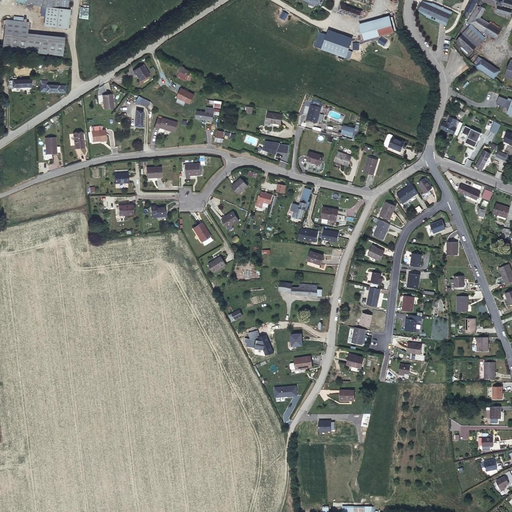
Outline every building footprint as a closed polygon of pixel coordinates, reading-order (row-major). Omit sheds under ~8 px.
[(68,28),(70,10),(67,10),(68,0),(26,0),(26,5),(46,7),(44,26),(68,28)] [(394,0),(392,12),(397,13),(399,14),(401,0),(394,0)] [(470,14),(478,0),(472,0),(466,12),(468,13),(470,14)] [(484,0),(484,2),(499,6),(497,13),(511,17),(511,14),(511,0),(484,0)] [(445,24),(452,10),(445,9),(445,7),(432,4),(433,3),(424,1),(420,10),(428,13),(428,15),(431,17),(432,15),(436,17),(435,19),(440,22),(440,21),(445,24)] [(353,16),(355,10),(341,5),(339,11),(353,16)] [(484,31),(489,23),(480,17),(484,9),(479,5),(471,16),(473,18),(470,22),(484,31)] [(355,10),(353,16),(359,18),(361,12),(355,10)] [(28,21),(5,18),(2,48),(62,54),(63,40),(26,35),(28,21)] [(394,32),(390,19),(360,27),(364,41),(394,32)] [(500,30),(489,23),(484,31),(494,38),(500,30)] [(486,38),(472,26),(457,42),(470,55),(478,47),(486,38)] [(322,49),(346,57),(351,43),(327,35),(322,49)] [(478,65),(477,67),(495,79),(500,72),(482,60),(479,57),(475,63),(478,65)] [(149,73),(142,64),(132,71),(135,74),(140,80),(149,73)] [(192,74),(181,69),(178,75),(190,80),(192,74)] [(11,88),(15,88),(31,87),(31,79),(14,80),(14,79),(11,79),(11,88)] [(64,92),(64,86),(57,86),(57,81),(42,80),(41,91),(64,92)] [(194,95),(181,89),(177,97),(190,103),(194,95)] [(115,107),(112,94),(103,95),(105,109),(115,107)] [(499,96),(496,104),(504,107),(505,106),(509,108),(509,109),(507,114),(511,115),(511,100),(511,101),(503,98),(499,96)] [(148,108),(150,102),(143,99),(141,105),(148,108)] [(317,122),(322,109),(312,105),(308,118),(317,122)] [(142,126),(143,110),(136,109),(135,125),(142,126)] [(196,112),(195,117),(213,121),(214,114),(208,113),(196,112)] [(281,114),(267,113),(266,121),(280,123),(281,114)] [(172,132),(176,121),(163,116),(162,118),(157,117),(154,126),(158,128),(159,127),(172,132)] [(501,124),(495,121),(491,131),(496,133),(501,124)] [(445,130),(456,134),(458,129),(447,125),(445,130)] [(355,129),(344,126),(342,134),(353,136),(355,129)] [(91,130),(91,133),(93,143),(106,142),(105,132),(102,132),(101,129),(100,128),(92,129),(91,130)] [(458,129),(456,134),(477,143),(480,138),(474,135),(475,133),(466,129),(464,131),(458,129)] [(223,132),(218,131),(215,138),(221,140),(223,132)] [(511,133),(508,132),(503,142),(511,145),(510,146),(511,146),(511,133)] [(84,147),(81,133),(72,134),(75,149),(84,147)] [(55,154),(56,137),(47,136),(46,153),(55,154)] [(408,141),(395,136),(391,145),(404,150),(404,149),(408,141)] [(280,141),(265,139),(262,147),(276,153),(277,150),(288,151),(289,143),(280,142),(280,141)] [(391,145),(389,149),(407,156),(409,151),(404,149),(404,150),(391,145)] [(324,154),(311,150),(308,159),(321,162),(324,154)] [(507,155),(498,151),(496,156),(504,160),(507,155)] [(352,156),(339,152),(335,162),(348,167),(352,156)] [(488,157),(483,155),(478,166),(483,168),(488,157)] [(379,161),(368,157),(364,171),(374,175),(379,161)] [(200,174),(201,162),(186,162),(186,177),(191,177),(191,174),(200,174)] [(162,176),(162,166),(147,166),(147,176),(161,176),(162,176)] [(128,182),(127,171),(114,172),(115,182),(128,182)] [(247,184),(240,177),(232,186),(239,193),(247,184)] [(432,185),(427,178),(421,181),(426,189),(422,193),(425,197),(432,191),(429,188),(432,185)] [(287,184),(279,182),(277,190),(285,192),(287,184)] [(416,192),(410,184),(397,193),(403,202),(416,192)] [(481,194),(469,189),(463,186),(460,193),(466,196),(478,201),(481,194)] [(260,190),(258,199),(270,203),(272,194),(260,190)] [(493,193),(486,190),(483,197),(490,200),(493,193)] [(303,194),(300,202),(306,204),(304,209),(306,210),(309,202),(307,202),(309,196),(303,194)] [(380,215),(389,219),(395,205),(385,201),(380,215)] [(294,211),(292,217),(301,219),(304,209),(306,204),(300,202),(299,206),(293,204),(290,210),(294,211)] [(165,216),(165,204),(157,204),(156,215),(165,216)] [(507,218),(510,208),(497,204),(494,214),(498,215),(498,217),(506,219),(507,218)] [(132,214),(132,205),(119,205),(118,214),(132,214)] [(327,224),(328,219),(336,221),(338,210),(323,207),(321,218),(322,218),(321,223),(327,224)] [(483,220),(486,210),(480,209),(477,219),(483,220)] [(238,219),(233,211),(223,218),(228,226),(238,219)] [(211,233),(202,220),(194,225),(202,239),(211,233)] [(389,224),(380,220),(374,233),(383,238),(389,224)] [(449,231),(444,222),(433,228),(438,236),(449,231)] [(303,239),(316,242),(318,232),(304,229),(303,239)] [(324,229),(322,239),(337,242),(339,232),(324,229)] [(460,255),(461,242),(450,241),(449,254),(460,255)] [(381,259),(385,251),(372,245),(368,254),(381,259)] [(309,257),(321,262),(325,254),(312,249),(309,257)] [(420,266),(422,254),(413,253),(411,265),(420,266)] [(225,265),(220,257),(208,264),(213,272),(225,265)] [(511,280),(511,266),(511,263),(500,267),(505,283),(511,280)] [(380,277),(381,272),(374,271),(371,282),(381,284),(383,277),(380,277)] [(419,287),(420,274),(409,273),(408,286),(419,287)] [(464,280),(463,275),(454,275),(454,285),(467,285),(468,280),(464,280)] [(294,291),(295,286),(295,283),(279,282),(279,290),(294,291)] [(302,286),(295,286),(294,291),(294,293),(320,294),(321,289),(316,288),(316,284),(303,283),(302,286)] [(377,306),(380,288),(370,287),(366,304),(377,306)] [(413,310),(414,296),(403,295),(402,309),(413,310)] [(469,309),(468,295),(457,295),(457,309),(469,309)] [(242,314),(239,310),(228,315),(231,320),(242,314)] [(369,325),(372,313),(364,312),(361,324),(369,325)] [(421,319),(422,315),(409,314),(408,317),(407,317),(406,328),(417,329),(419,318),(421,319)] [(466,319),(466,327),(468,327),(468,332),(475,332),(475,318),(466,319)] [(362,344),(366,328),(355,327),(352,342),(362,344)] [(277,349),(272,332),(266,334),(269,344),(265,345),(266,352),(277,349)] [(489,349),(488,336),(477,336),(477,350),(489,349)] [(423,353),(424,344),(408,342),(407,351),(423,353)] [(312,355),(296,356),(296,367),(313,366),(312,355)] [(361,367),(363,357),(349,355),(347,365),(361,367)] [(487,370),(487,376),(496,376),(495,360),(484,361),(484,370),(487,370)] [(411,372),(411,365),(400,364),(399,373),(405,374),(405,372),(411,372)] [(502,397),(501,385),(492,386),(493,397),(502,397)] [(355,399),(355,389),(342,388),(341,398),(355,399)] [(502,416),(500,405),(489,407),(491,418),(502,416)] [(495,439),(495,436),(483,436),(483,445),(495,445),(495,439)] [(494,470),(494,467),(497,466),(498,466),(497,464),(498,464),(501,465),(503,464),(501,460),(496,461),(494,457),(484,460),(487,469),(488,469),(488,471),(489,472),(494,471),(494,470)] [(509,482),(506,476),(497,480),(501,488),(505,487),(504,485),(509,482)]
